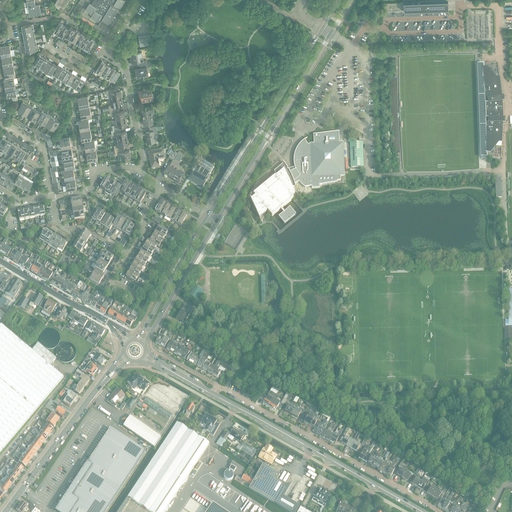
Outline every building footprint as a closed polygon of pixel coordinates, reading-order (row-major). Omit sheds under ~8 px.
[(26,0),(29,17),(41,14),(41,13),(40,8),(39,5),(35,5),(34,0),(56,0),(54,5),(59,8),(60,5),(64,8),(68,0),(26,0)] [(89,3),(85,10),(92,14),(90,17),(98,22),(98,21),(100,22),(97,26),(104,30),(108,24),(117,9),(116,9),(117,7),(120,9),(124,1),(122,0),(93,0),(92,3),(91,5),(89,3)] [(448,2),(403,3),(404,12),(448,10),(448,2)] [(386,9),(386,18),(396,17),(396,9),(393,9),(393,7),(391,7),(391,9),(386,9)] [(53,31),(59,35),(64,26),(59,22),(53,31)] [(64,38),(65,36),(69,29),(69,28),(64,26),(59,35),(64,38)] [(65,36),(70,39),(75,30),(70,27),(69,28),(69,29),(65,36)] [(70,39),(75,42),(80,33),(75,30),(70,39)] [(75,42),(80,45),(85,36),(80,33),(75,42)] [(150,35),(139,37),(138,37),(140,47),(152,44),(150,35)] [(80,45),(85,48),(90,39),(85,36),(80,45)] [(96,43),(90,39),(85,48),(90,51),(96,43)] [(37,50),(36,45),(26,47),(27,52),(25,52),(26,54),(33,53),(33,51),(37,50)] [(137,65),(139,65),(147,63),(146,60),(143,61),(141,52),(136,53),(136,52),(134,52),(134,53),(132,53),(133,55),(129,56),(131,62),(136,61),(137,65)] [(33,64),(38,67),(43,58),(39,55),(33,64)] [(41,71),(42,70),(48,61),(43,58),(38,67),(37,68),(41,71)] [(42,70),(47,72),(52,63),(48,61),(42,70)] [(94,72),(99,75),(106,65),(101,62),(94,72)] [(47,72),(51,75),(57,66),(52,63),(47,72)] [(149,63),(147,63),(139,65),(140,69),(134,70),(136,77),(139,76),(139,78),(143,77),(143,78),(143,77),(148,76),(147,67),(150,66),(149,63)] [(484,75),(487,98),(502,97),(498,63),(483,65),(484,75)] [(51,75),(56,78),(62,67),(58,64),(57,66),(51,75)] [(105,79),(106,77),(111,68),(106,65),(99,75),(105,79)] [(56,78),(60,81),(67,70),(62,67),(56,78)] [(119,73),(111,68),(106,77),(114,82),(119,73)] [(65,83),(66,82),(71,73),(67,70),(60,81),(65,83)] [(66,82),(70,84),(76,76),(71,73),(66,82)] [(70,84),(75,87),(80,78),(76,76),(70,84)] [(85,81),(80,78),(75,87),(74,89),(78,91),(85,81)] [(148,100),(152,99),(150,88),(138,91),(139,96),(140,96),(141,103),(148,101),(148,100)] [(110,97),(111,100),(121,98),(120,91),(115,92),(114,90),(105,91),(106,96),(109,95),(109,97),(110,97)] [(486,110),(486,113),(486,119),(486,125),(488,124),(503,124),(505,124),(505,119),(503,119),(503,102),(505,102),(504,97),(502,97),(487,98),(485,98),(485,104),(486,104),(486,109),(486,110)] [(103,112),(109,111),(118,109),(117,106),(123,105),(121,98),(111,100),(112,104),(110,104),(111,106),(108,106),(109,107),(102,109),(103,112)] [(17,111),(21,113),(27,105),(22,102),(17,111)] [(21,113),(26,116),(31,107),(27,105),(21,113)] [(26,116),(30,119),(36,110),(31,107),(26,116)] [(114,116),(115,120),(125,118),(124,111),(118,112),(118,109),(109,111),(110,115),(112,115),(113,116),(114,116)] [(151,114),(154,113),(153,109),(149,110),(149,109),(142,111),(144,122),(143,122),(143,126),(153,124),(151,114)] [(35,122),(36,120),(40,113),(36,110),(30,119),(35,122)] [(36,120),(40,123),(46,114),(41,111),(40,113),(36,120)] [(40,123),(45,125),(50,117),(46,114),(40,123)] [(45,125),(49,128),(55,119),(50,117),(45,125)] [(112,126),(113,130),(119,129),(121,129),(121,126),(126,125),(125,118),(115,120),(115,124),(114,124),(114,125),(112,126)] [(59,122),(55,119),(49,128),(54,131),(59,122)] [(501,159),(503,124),(488,124),(487,148),(486,158),(501,159)] [(154,135),(157,135),(156,126),(149,128),(150,132),(146,133),(147,139),(146,139),(147,144),(155,142),(154,135)] [(115,136),(116,140),(127,138),(126,131),(120,132),(119,129),(113,130),(111,131),(112,136),(114,135),(114,137),(115,136)] [(290,170),(291,172),(294,184),(299,182),(301,185),(304,187),(305,188),(305,187),(307,187),(311,186),(311,188),(319,188),(319,185),(337,182),(337,181),(340,181),(340,176),(344,176),(343,143),(339,143),(339,132),(313,135),(314,144),(310,144),(310,145),(307,145),(303,141),(307,139),(305,139),(302,142),(299,145),(298,145),(298,146),(296,150),(294,154),(294,158),(293,162),(294,166),(295,170),(294,171),(293,169),(290,170)] [(113,146),(114,150),(123,149),(122,146),(128,145),(127,138),(116,140),(117,144),(116,144),(116,145),(113,146)] [(1,149),(6,152),(11,143),(7,141),(1,149)] [(6,152),(10,155),(16,146),(11,143),(6,152)] [(350,168),(362,167),(363,167),(362,143),(350,143),(350,168)] [(10,155),(15,157),(20,149),(16,146),(10,155)] [(15,157),(19,160),(24,151),(20,149),(15,157)] [(123,152),(123,149),(114,150),(115,155),(118,155),(118,156),(119,156),(120,160),(131,158),(129,151),(123,152)] [(29,154),(24,151),(19,160),(24,163),(29,154)] [(157,159),(165,158),(163,151),(150,153),(151,161),(150,161),(151,169),(159,168),(157,159)] [(179,184),(184,175),(177,171),(180,167),(178,165),(182,158),(172,152),(168,158),(172,161),(170,166),(168,165),(163,174),(179,184)] [(206,179),(214,167),(199,158),(195,165),(200,168),(196,175),(194,174),(190,181),(197,185),(198,184),(202,187),(207,180),(206,179)] [(274,171),(276,176),(292,188),(294,187),(295,187),(294,184),(291,172),(289,173),(286,167),(283,162),(282,162),(283,163),(274,171)] [(14,183),(18,185),(24,176),(19,173),(14,181),(13,183),(14,183)] [(1,183),(5,186),(10,178),(6,175),(1,183)] [(23,188),(27,181),(29,179),(24,176),(18,185),(23,188)] [(272,216),(280,209),(282,208),(293,199),(291,197),(295,194),(292,188),(276,176),(275,177),(274,176),(253,194),(255,196),(251,200),(250,198),(259,219),(260,219),(259,217),(267,211),(272,216)] [(10,189),(14,183),(13,183),(14,181),(10,178),(5,186),(10,189)] [(29,179),(27,181),(23,188),(27,191),(33,181),(29,179)] [(100,188),(106,191),(111,182),(106,179),(100,188)] [(110,196),(111,194),(116,185),(111,182),(106,191),(105,193),(110,196)] [(120,191),(124,194),(130,185),(125,182),(121,188),(122,188),(120,191)] [(116,197),(120,191),(122,188),(121,188),(116,185),(111,194),(116,197)] [(124,194),(130,198),(135,188),(130,185),(124,194)] [(130,198),(135,201),(140,191),(135,188),(130,198)] [(146,195),(140,191),(135,201),(140,204),(146,195)] [(155,210),(160,214),(166,205),(160,201),(155,210)] [(160,214),(165,217),(171,208),(166,205),(160,214)] [(165,217),(170,220),(176,211),(171,208),(165,217)] [(285,212),(282,208),(280,209),(284,214),(279,217),(284,223),(294,215),(289,209),(285,212)] [(92,219),(96,222),(102,213),(97,210),(92,219)] [(170,220),(175,223),(181,214),(176,211),(170,220)] [(99,227),(101,225),(106,216),(102,213),(96,222),(95,224),(99,227)] [(186,217),(181,214),(175,223),(181,226),(186,217)] [(101,225),(105,227),(110,219),(106,216),(101,225)] [(112,226),(117,228),(122,220),(117,217),(115,221),(112,226)] [(110,230),(112,226),(115,221),(110,219),(105,227),(110,230)] [(117,228),(121,231),(126,222),(122,220),(117,228)] [(121,231),(125,234),(131,225),(126,222),(121,231)] [(135,228),(131,225),(125,234),(130,237),(135,228)] [(159,227),(155,232),(164,238),(168,232),(159,227)] [(39,239),(44,241),(49,232),(45,230),(39,239)] [(83,230),(80,235),(88,239),(90,235),(83,230)] [(44,241),(48,244),(54,235),(49,232),(44,241)] [(155,232),(152,237),(161,243),(164,238),(155,232)] [(48,245),(52,247),(58,238),(54,235),(48,244),(48,245)] [(80,235),(77,239),(85,244),(88,239),(80,235)] [(6,237),(0,247),(0,253),(7,257),(11,250),(4,246),(8,239),(6,237)] [(152,237),(149,242),(156,247),(158,248),(161,243),(152,237)] [(57,250),(63,241),(58,238),(52,247),(57,250)] [(121,240),(119,244),(124,247),(128,240),(123,238),(121,240)] [(77,239),(75,244),(82,248),(85,244),(77,239)] [(67,243),(63,241),(57,250),(62,252),(67,243)] [(148,241),(144,246),(153,252),(156,247),(149,242),(148,241)] [(80,253),(82,248),(75,244),(72,248),(80,253)] [(144,246),(141,251),(150,257),(153,252),(144,246)] [(8,258),(13,261),(18,253),(13,250),(8,258)] [(104,251),(101,256),(110,261),(113,257),(104,251)] [(141,251),(138,256),(147,262),(150,257),(141,251)] [(22,256),(18,253),(13,261),(18,264),(22,256)] [(101,256),(99,261),(107,266),(110,261),(101,256)] [(138,256),(135,262),(144,267),(147,262),(138,256)] [(19,264),(24,267),(28,260),(23,257),(19,264)] [(28,260),(24,267),(29,270),(35,260),(30,257),(28,260)] [(43,279),(47,271),(48,270),(44,268),(47,262),(46,261),(43,267),(38,276),(43,279)] [(99,261),(96,265),(105,270),(107,266),(99,261)] [(135,262),(132,267),(141,272),(144,267),(135,262)] [(37,263),(36,264),(35,264),(30,271),(37,275),(43,266),(37,263)] [(93,269),(95,271),(95,270),(102,274),(105,270),(96,265),(93,269)] [(132,267),(129,272),(138,277),(141,272),(132,267)] [(95,271),(93,275),(101,280),(104,275),(102,274),(95,270),(95,271)] [(52,274),(47,271),(43,279),(48,282),(52,274)] [(49,282),(56,286),(59,282),(60,279),(58,278),(59,277),(56,275),(57,273),(55,272),(49,282)] [(134,283),(138,277),(129,272),(125,277),(134,283)] [(0,283),(2,284),(0,286),(0,287),(0,288),(3,291),(9,282),(8,282),(10,278),(5,275),(5,274),(3,273),(3,274),(2,273),(0,276),(0,283)] [(98,285),(101,280),(93,275),(90,279),(98,285)] [(56,286),(61,289),(65,282),(66,281),(63,279),(63,281),(60,279),(59,282),(56,286)] [(13,280),(5,293),(9,296),(13,299),(21,285),(13,280)] [(66,292),(70,285),(71,283),(66,281),(65,282),(61,289),(66,292)] [(72,286),(70,285),(66,292),(70,295),(76,285),(74,284),(72,286)] [(71,295),(76,298),(80,291),(78,289),(79,287),(78,287),(77,286),(71,295)] [(204,292),(195,287),(190,296),(199,301),(204,292)] [(76,298),(81,301),(85,294),(80,291),(76,298)] [(81,301),(86,304),(90,296),(87,295),(88,293),(86,292),(85,294),(81,301)] [(94,299),(97,294),(96,293),(94,296),(93,298),(90,296),(86,304),(90,306),(94,299)] [(37,307),(43,298),(42,298),(42,297),(40,296),(39,296),(36,294),(33,299),(32,298),(30,303),(28,306),(32,308),(33,305),(37,307)] [(17,306),(23,310),(29,301),(22,297),(17,306)] [(95,309),(99,312),(104,305),(101,303),(103,300),(101,298),(100,300),(95,309)] [(90,306),(95,309),(100,300),(98,299),(97,301),(94,299),(90,306)] [(49,318),(56,305),(48,300),(46,303),(42,301),(39,307),(43,309),(41,313),(49,318)] [(108,307),(104,305),(99,312),(104,314),(108,307)] [(184,324),(192,310),(184,305),(176,319),(184,324)] [(61,320),(62,317),(65,319),(68,314),(65,312),(66,311),(61,308),(57,316),(54,315),(51,318),(55,320),(56,318),(61,320)] [(109,316),(112,317),(117,309),(116,308),(115,310),(111,308),(108,315),(109,315),(109,316)] [(70,322),(72,323),(77,314),(72,312),(68,318),(71,320),(70,322)] [(118,321),(121,322),(125,314),(124,313),(123,315),(120,314),(116,320),(118,320),(118,321)] [(76,326),(78,324),(81,317),(77,314),(72,323),(76,326)] [(88,321),(81,317),(78,324),(81,326),(80,328),(82,329),(88,321)] [(133,321),(134,322),(136,318),(133,317),(131,320),(129,318),(125,324),(127,325),(126,326),(130,328),(133,321)] [(91,333),(92,332),(95,325),(89,322),(84,331),(86,332),(87,331),(91,333)] [(0,452),(27,420),(63,377),(50,366),(56,359),(38,344),(32,351),(1,325),(0,325),(0,452)] [(93,339),(94,337),(96,334),(100,328),(95,325),(92,332),(94,333),(93,336),(92,335),(91,337),(93,339)] [(105,331),(100,328),(96,334),(94,337),(96,338),(98,335),(101,337),(105,331)] [(155,343),(159,346),(164,338),(160,335),(155,343)] [(165,335),(164,338),(159,346),(164,348),(168,340),(169,341),(172,336),(169,335),(168,337),(165,335)] [(166,349),(169,351),(175,341),(171,340),(170,342),(170,341),(166,349)] [(169,351),(173,353),(178,344),(179,344),(179,343),(175,341),(169,351)] [(173,353),(177,355),(182,346),(179,344),(178,344),(173,353)] [(177,355),(181,358),(186,348),(186,349),(187,348),(183,346),(182,346),(177,355)] [(190,351),(186,349),(186,348),(181,358),(185,360),(190,351)] [(200,358),(196,355),(191,353),(186,361),(195,366),(200,358)] [(90,355),(90,356),(91,358),(100,365),(104,360),(97,354),(95,357),(93,356),(93,355),(92,355),(91,355),(90,355)] [(203,362),(200,360),(196,366),(201,369),(206,361),(204,360),(203,362)] [(201,369),(207,372),(210,367),(209,367),(210,365),(207,363),(207,362),(206,361),(201,369)] [(86,366),(88,368),(95,373),(97,369),(95,368),(96,367),(89,362),(86,366)] [(207,372),(212,375),(219,363),(217,362),(214,367),(211,366),(210,367),(207,372)] [(217,377),(218,377),(220,378),(223,373),(218,370),(220,366),(221,367),(222,365),(219,363),(212,375),(217,378),(217,377)] [(92,376),(95,373),(88,368),(86,367),(83,371),(89,376),(90,375),(92,376)] [(77,382),(79,384),(84,387),(90,379),(77,370),(76,372),(81,376),(77,382)] [(144,391),(149,384),(148,383),(148,382),(146,381),(145,381),(138,376),(129,382),(134,389),(138,387),(144,391)] [(79,395),(84,387),(79,384),(77,387),(75,385),(72,389),(79,395)] [(121,399),(124,395),(117,388),(108,398),(109,399),(107,401),(115,407),(116,405),(114,403),(119,398),(121,399)] [(277,392),(272,389),(270,392),(268,396),(266,399),(265,399),(262,404),(269,407),(276,394),(277,392)] [(68,395),(67,397),(73,402),(77,397),(68,390),(66,393),(68,395)] [(279,395),(276,394),(269,407),(275,411),(279,404),(275,401),(279,395)] [(69,407),(73,402),(67,397),(65,399),(63,397),(61,400),(69,407)] [(147,397),(143,402),(168,419),(172,414),(147,397)] [(130,409),(136,401),(132,398),(126,407),(130,409)] [(285,411),(291,414),(296,406),(290,403),(286,401),(283,405),(287,407),(285,411)] [(191,414),(195,407),(193,406),(193,405),(191,404),(190,404),(189,404),(185,411),(187,411),(184,417),(187,418),(190,413),(191,414)] [(302,409),(296,406),(291,414),(297,418),(300,414),(303,416),(301,420),(303,421),(310,410),(307,408),(305,411),(302,409)] [(59,407),(55,412),(62,417),(66,412),(59,407)] [(59,421),(59,420),(60,420),(52,414),(48,420),(42,416),(41,418),(53,427),(57,422),(58,422),(59,421)] [(217,420),(216,420),(206,414),(201,422),(207,425),(204,429),(210,433),(212,429),(212,428),(217,420)] [(309,414),(305,420),(304,423),(310,427),(310,426),(313,427),(318,420),(315,418),(309,414)] [(161,437),(144,425),(130,416),(126,420),(123,426),(153,447),(161,437)] [(319,427),(318,428),(315,434),(320,437),(324,430),(328,422),(325,421),(323,424),(324,424),(321,429),(319,427)] [(45,423),(42,427),(50,433),(53,429),(45,423)] [(149,511),(163,511),(209,444),(195,435),(176,423),(152,460),(127,497),(149,511)] [(320,437),(325,439),(333,425),(331,424),(327,432),(324,430),(320,437)] [(325,439),(330,442),(333,435),(330,434),(332,430),(333,431),(335,426),(333,425),(325,439)] [(43,430),(41,432),(48,437),(50,433),(42,427),(41,429),(43,430)] [(87,462),(55,511),(56,511),(106,511),(146,451),(110,428),(88,462),(87,462)] [(239,442),(244,435),(234,429),(230,436),(239,442)] [(34,430),(33,432),(45,441),(48,437),(41,432),(39,434),(34,430)] [(334,436),(333,435),(330,442),(335,445),(342,431),(340,430),(339,432),(336,431),(334,436)] [(339,442),(346,446),(350,439),(352,436),(345,431),(339,442)] [(37,437),(35,439),(42,444),(45,441),(33,432),(31,433),(34,435),(37,437)] [(225,433),(221,438),(221,437),(216,444),(222,447),(226,441),(225,440),(229,435),(225,433)] [(346,446),(351,449),(357,439),(359,436),(357,435),(353,441),(350,439),(346,446)] [(27,436),(26,438),(30,441),(39,448),(42,444),(35,439),(34,441),(27,436)] [(37,452),(39,448),(30,441),(26,438),(25,440),(31,445),(30,447),(37,452)] [(360,441),(357,439),(351,449),(356,452),(360,445),(358,444),(360,441)] [(244,443),(240,449),(252,457),(256,451),(244,443)] [(23,445),(21,447),(34,456),(37,452),(30,447),(27,445),(26,447),(23,445)] [(271,464),(276,456),(270,453),(272,449),(266,446),(264,450),(264,449),(259,457),(271,464)] [(359,458),(362,460),(370,448),(366,446),(365,448),(363,452),(359,458)] [(23,451),(22,453),(31,460),(34,456),(21,447),(20,448),(23,451),(23,450),(23,451)] [(372,449),(370,448),(362,460),(366,463),(370,456),(368,455),(372,449)] [(15,454),(18,456),(28,463),(31,460),(22,453),(21,455),(17,452),(16,454),(15,454)] [(367,464),(371,466),(378,455),(377,453),(374,457),(372,456),(367,464)] [(25,467),(28,463),(18,456),(15,454),(14,456),(20,460),(18,462),(25,467)] [(371,466),(375,468),(382,457),(378,455),(371,466)] [(375,468),(379,471),(386,459),(384,458),(382,457),(375,468)] [(379,471),(382,473),(389,462),(386,459),(379,471)] [(382,473),(386,475),(396,460),(393,459),(391,463),(389,462),(382,473)] [(398,462),(396,460),(386,475),(390,478),(395,470),(393,469),(395,465),(396,465),(398,462)] [(14,465),(13,467),(21,473),(23,470),(22,470),(23,469),(17,464),(16,466),(14,465)] [(396,475),(402,479),(406,472),(405,472),(408,468),(404,466),(403,468),(401,467),(403,465),(400,464),(398,468),(400,469),(396,475)] [(243,475),(241,479),(251,485),(248,489),(274,504),(287,511),(296,511),(300,506),(284,497),(289,487),(277,480),(279,475),(279,474),(263,465),(253,480),(243,475)] [(11,472),(17,477),(18,475),(19,476),(21,473),(13,467),(10,471),(11,472)] [(3,473),(6,476),(7,475),(15,481),(17,478),(16,478),(17,477),(11,472),(9,475),(7,473),(4,471),(3,473)] [(301,494),(306,485),(312,474),(311,473),(311,472),(310,471),(308,472),(306,471),(302,479),(303,479),(299,485),(293,482),(290,488),(291,489),(293,490),(301,494)] [(409,479),(411,481),(413,477),(412,476),(413,474),(410,472),(408,474),(406,472),(402,479),(407,482),(409,479)] [(3,478),(11,485),(12,484),(13,484),(15,481),(7,475),(6,476),(4,478),(3,478)] [(412,485),(417,488),(421,482),(418,480),(419,478),(415,475),(414,477),(413,477),(411,481),(413,482),(412,485)] [(1,482),(1,483),(9,489),(11,487),(10,486),(11,485),(3,478),(0,482),(1,482)] [(424,489),(426,490),(428,486),(427,486),(428,484),(425,482),(423,483),(421,482),(417,488),(422,491),(424,489)] [(1,483),(0,483),(0,488),(5,493),(6,491),(7,492),(9,489),(1,483)] [(427,494),(432,497),(437,489),(432,485),(430,488),(428,486),(426,490),(428,491),(427,494)] [(441,500),(444,495),(441,493),(442,492),(437,489),(432,497),(437,500),(438,498),(441,500)] [(323,494),(320,492),(319,493),(315,491),(311,498),(323,505),(326,497),(322,495),(323,494)] [(437,507),(441,509),(448,498),(450,496),(447,495),(444,501),(442,500),(437,507)] [(441,509),(445,511),(450,502),(449,502),(450,500),(448,498),(441,509)] [(445,511),(449,511),(457,499),(455,498),(452,504),(450,502),(445,511)] [(449,511),(454,511),(459,506),(457,505),(460,501),(457,499),(449,511)] [(23,511),(28,507),(27,506),(22,502),(17,509),(20,511),(23,511)] [(459,511),(463,507),(465,503),(463,502),(461,507),(459,506),(454,511),(459,511)] [(225,511),(213,503),(206,511),(225,511)] [(341,511),(350,511),(353,509),(346,505),(341,503),(337,509),(341,511)]
